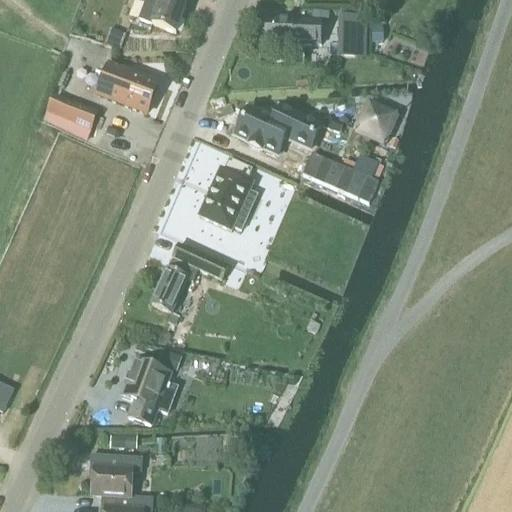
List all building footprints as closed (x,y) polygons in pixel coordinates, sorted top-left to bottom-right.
[(140,0),(140,5),(145,7),(139,24),(152,29),(151,31),(176,39),(187,9),(161,0),(161,1),(157,0),(140,0)] [(339,19),(339,62),(368,61),(368,20),(339,19)] [(264,50),(322,49),(322,25),(264,25),(264,50)] [(382,45),(381,31),(372,31),(372,45),(382,45)] [(109,67),(97,100),(148,119),(160,85),(109,67)] [(54,99),(47,117),(90,134),(97,115),(54,99)] [(356,134),(385,147),(398,118),(369,105),(356,134)] [(248,112),(236,139),(250,146),(249,148),(262,154),(263,151),(278,158),(285,141),(297,146),(308,151),(310,152),(311,150),(320,132),(320,130),(280,111),(274,124),(248,112)] [(221,171),(199,219),(232,234),(234,230),(242,234),(248,219),(240,216),(253,186),(247,183),(252,172),(230,162),(224,173),(221,171)] [(151,307),(172,316),(159,345),(167,348),(179,320),(173,317),(189,283),(193,284),(199,274),(223,284),(229,269),(180,247),(169,272),(167,270),(151,307)] [(177,371),(182,359),(165,352),(160,365),(177,371)] [(136,362),(122,400),(135,404),(129,420),(149,428),(155,411),(159,413),(158,415),(167,418),(178,390),(169,387),(173,376),(136,362)] [(0,414),(4,416),(15,392),(0,385),(0,414)] [(112,449),(133,450),(133,438),(113,438),(112,449)] [(231,453),(247,453),(247,439),(231,440),(231,453)] [(103,500),(133,500),(135,476),(142,476),(143,461),(92,457),(91,472),(96,472),(94,499),(103,500)] [(133,500),(103,500),(101,511),(153,511),(154,500),(133,500)]
